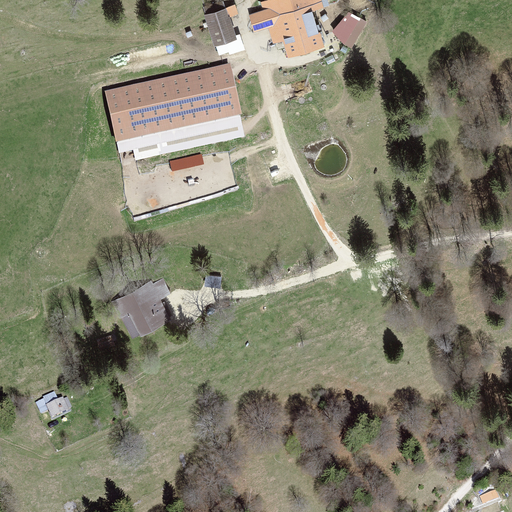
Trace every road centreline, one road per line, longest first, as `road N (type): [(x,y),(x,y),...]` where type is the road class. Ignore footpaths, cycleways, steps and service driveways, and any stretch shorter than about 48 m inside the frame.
road 1 (track): [(346,263),(173,322)]
road 2 (track): [(250,0),(235,21),(285,160)]
road 3 (track): [(511,233),(346,263)]
